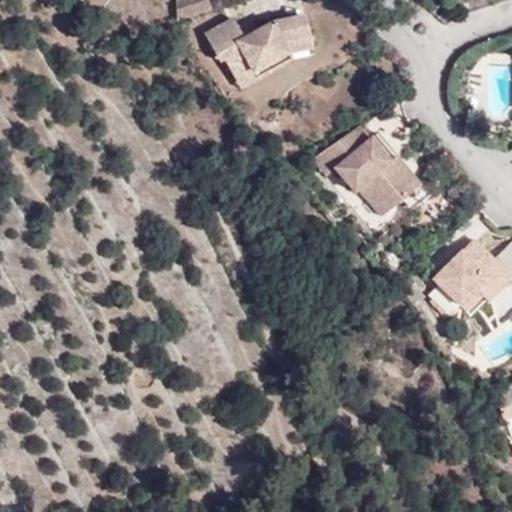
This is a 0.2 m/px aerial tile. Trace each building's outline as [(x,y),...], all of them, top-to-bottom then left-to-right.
[(175,0),(176,18),(211,8),(208,0),(175,0)] [(236,81),(288,52),(313,49),(306,18),(274,22),(258,31),(251,35),(245,38),(235,18),(205,32),(219,60),(224,58),(236,81)] [(251,35),(258,31),(256,26),(248,29),(251,35)] [(292,61),(288,52),(236,81),(240,88),(292,61)] [(371,137),(361,125),(321,152),(335,169),(354,192),(360,188),(382,215),(413,190),(371,137)] [(377,133),(371,137),(413,190),(418,185),(377,133)] [(335,169),(321,152),(312,158),(326,176),(335,169)] [(482,297),(506,273),(474,240),(462,252),(466,257),(460,262),(456,259),(434,281),(460,306),(476,291),(482,297)] [(466,257),(462,252),(456,259),(460,262),(466,257)] [(511,281),(511,279),(506,273),(482,297),(489,304),(511,281)] [(466,313),(482,297),(476,291),(460,306),(466,313)] [(511,404),(511,385),(495,398),(501,409),(511,404)] [(507,421),(511,419),(511,404),(501,409),(507,421)]
